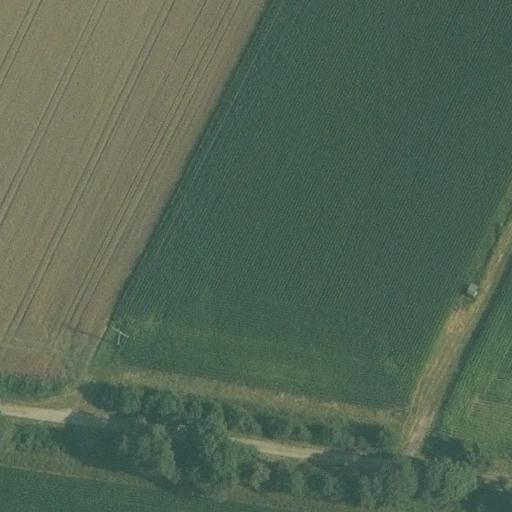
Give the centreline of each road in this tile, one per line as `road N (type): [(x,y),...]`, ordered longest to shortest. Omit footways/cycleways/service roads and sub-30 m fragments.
road 1 (track): [(0,410),(511,488)]
road 2 (track): [(406,473),(511,259)]
